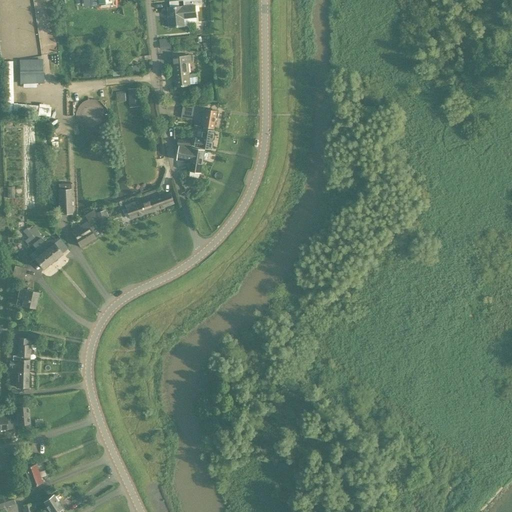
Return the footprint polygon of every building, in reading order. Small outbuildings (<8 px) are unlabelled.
[(201,0),(183,0),(184,6),(167,8),(169,27),(184,26),(183,18),(196,17),(195,6),(202,5),(201,0)] [(190,55),(172,57),(175,87),(190,85),(188,63),(191,62),(190,55)] [(43,60),(19,60),(20,84),(23,84),(23,88),(36,88),(36,84),(44,84),(43,60)] [(12,61),(2,62),(4,114),(13,114),(13,103),(12,61)] [(84,78),(95,77),(94,65),(83,67),(84,78)] [(128,89),(130,107),(142,106),(140,88),(128,89)] [(17,104),(17,115),(38,116),(39,107),(39,106),(17,104)] [(183,107),(181,117),(200,120),(203,106),(183,107)] [(214,128),(217,111),(207,109),(204,127),(214,128)] [(196,139),(195,144),(195,147),(211,149),(214,131),(203,129),(202,140),(196,139)] [(190,171),(201,173),(204,150),(180,147),(178,155),(192,157),(190,171)] [(58,190),(59,210),(50,210),(50,213),(59,213),(59,215),(72,214),(70,186),(58,187),(59,190),(58,190)] [(130,219),(152,212),(174,204),(170,194),(126,209),(127,210),(123,211),(124,215),(128,213),(130,219)] [(26,228),(39,245),(53,262),(62,255),(54,244),(49,248),(43,241),(41,239),(42,238),(32,224),(30,208),(25,208),(26,228)] [(88,223),(71,232),(80,248),(94,240),(101,235),(99,228),(93,231),(91,228),(88,223)] [(35,259),(43,270),(53,262),(39,245),(26,228),(22,231),(28,238),(24,241),(29,248),(32,245),(40,255),(35,259)] [(24,280),(26,269),(15,266),(12,278),(24,280)] [(22,306),(34,308),(35,309),(39,293),(19,288),(17,297),(23,299),(22,306)] [(20,357),(20,359),(9,359),(9,360),(29,361),(30,346),(27,345),(27,339),(19,338),(19,341),(14,341),(13,356),(20,357)] [(17,387),(20,388),(28,388),(29,361),(9,360),(8,373),(18,373),(17,387)] [(0,430),(7,430),(8,430),(7,424),(17,423),(17,425),(30,424),(28,405),(16,406),(17,415),(6,416),(6,414),(0,414),(0,430)] [(33,486),(43,482),(36,464),(19,470),(23,482),(31,479),(33,486)] [(0,509),(15,504),(12,494),(0,497),(0,509)] [(43,508),(45,511),(56,511),(62,509),(54,495),(43,501),(46,506),(43,508)]
